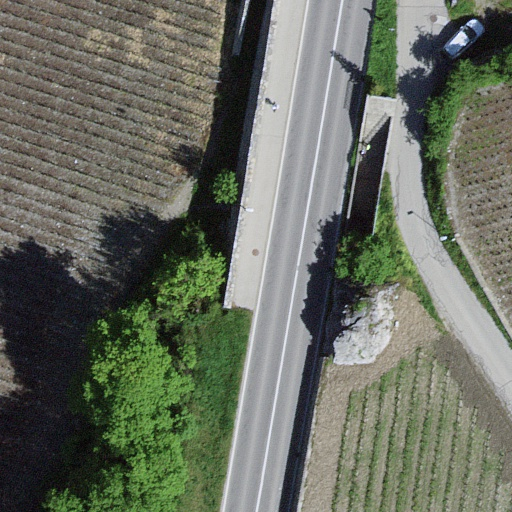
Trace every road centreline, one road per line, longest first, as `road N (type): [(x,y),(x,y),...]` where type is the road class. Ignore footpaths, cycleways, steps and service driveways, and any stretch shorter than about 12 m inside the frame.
road 1 (primary): [(341,0),(256,511)]
road 2 (track): [(418,0),(408,194),(444,277),(511,385)]
